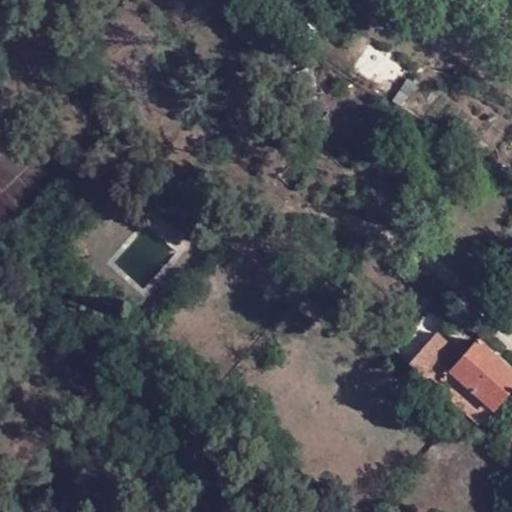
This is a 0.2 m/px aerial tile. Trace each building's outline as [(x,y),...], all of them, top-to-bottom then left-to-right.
[(316,49),(341,13),(322,0),(315,0),(293,32),(316,49)] [(382,82),(389,74),(397,63),(393,59),(358,31),(344,51),(382,82)] [(415,318),(408,327),(389,350),(406,363),(429,336),(433,332),(415,318)] [(459,362),(463,357),(433,332),(429,336),(459,362)] [(467,388),(491,409),(511,385),(511,371),(476,342),(463,357),(459,362),(429,336),(406,363),(453,404),(467,388)] [(477,424),(491,409),(467,388),(453,404),(477,424)]
